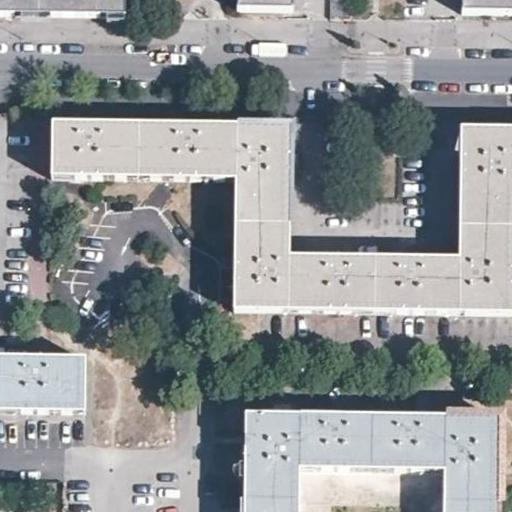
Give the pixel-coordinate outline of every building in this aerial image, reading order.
[(0,0),(0,17),(90,19),(125,19),(125,0),(0,0)] [(511,0),(236,0),(236,12),(290,12),(290,0),(461,0),(461,14),(511,14),(511,0)] [(511,317),(511,132),(460,132),(459,264),(289,260),(291,130),(54,128),(54,182),(235,185),(234,314),(248,314),(477,317),(511,317)] [(0,414),(85,415),(85,361),(0,359),(0,414)] [(417,418),(340,417),(246,416),(246,450),(244,511),(498,511),(499,469),(499,419),(417,418)]
